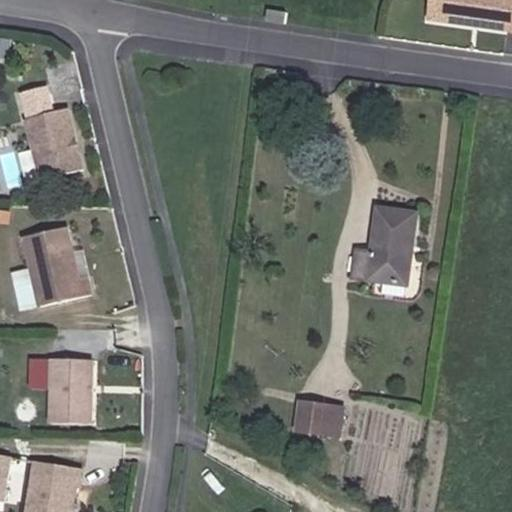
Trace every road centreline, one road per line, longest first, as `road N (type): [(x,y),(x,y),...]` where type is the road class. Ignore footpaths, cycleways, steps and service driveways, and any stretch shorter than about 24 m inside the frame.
road 1 (residential): [(152,511),(167,386),(162,322),(86,11)]
road 2 (residential): [(86,11),(511,73)]
